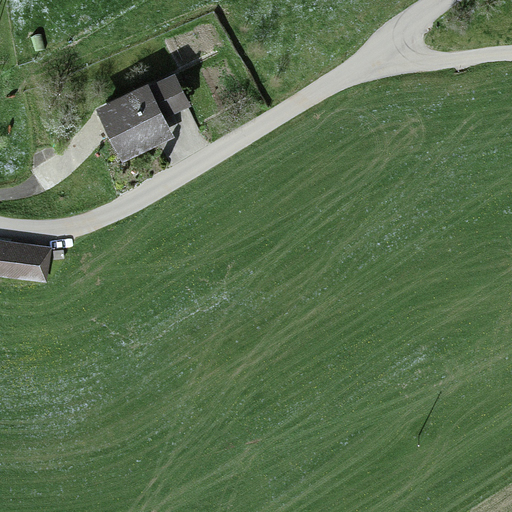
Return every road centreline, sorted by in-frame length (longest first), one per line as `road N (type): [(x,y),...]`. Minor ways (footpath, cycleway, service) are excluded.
road 1 (unclassified): [(0,226),(46,230),(105,215),(350,70)]
road 2 (unclassified): [(350,70),(511,51)]
